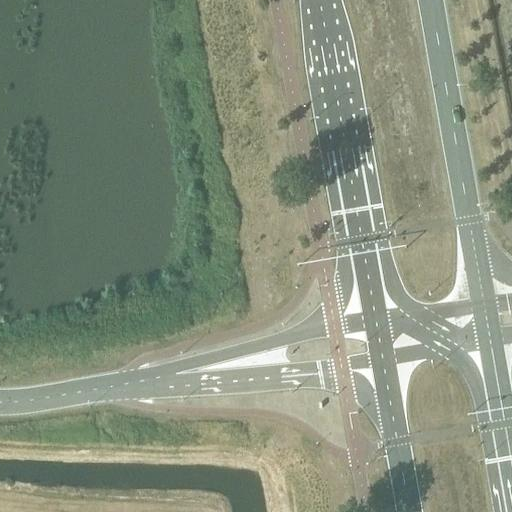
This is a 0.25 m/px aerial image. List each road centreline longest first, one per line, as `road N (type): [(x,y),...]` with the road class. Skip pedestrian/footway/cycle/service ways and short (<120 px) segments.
road 1 (tertiary): [(0,402),(383,340)]
road 2 (primary): [(320,0),(383,340)]
road 3 (primary): [(487,321),(431,0)]
road 4 (primary): [(383,340),(411,511)]
road 5 (primary): [(511,463),(487,321)]
